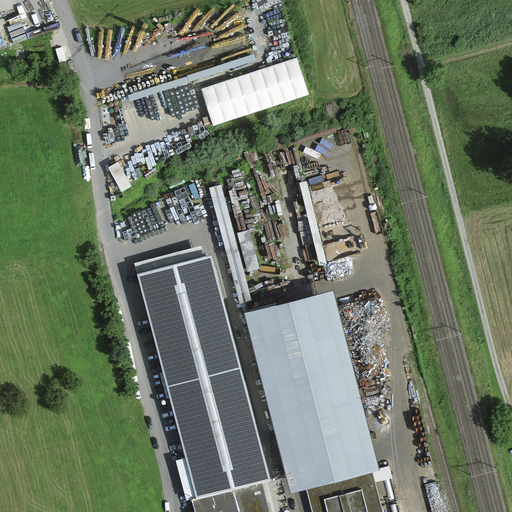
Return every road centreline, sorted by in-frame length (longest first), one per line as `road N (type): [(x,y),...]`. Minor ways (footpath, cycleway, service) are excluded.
road 1 (residential): [(58,0),(83,77),(110,251),(172,511)]
road 2 (track): [(511,413),(404,0)]
